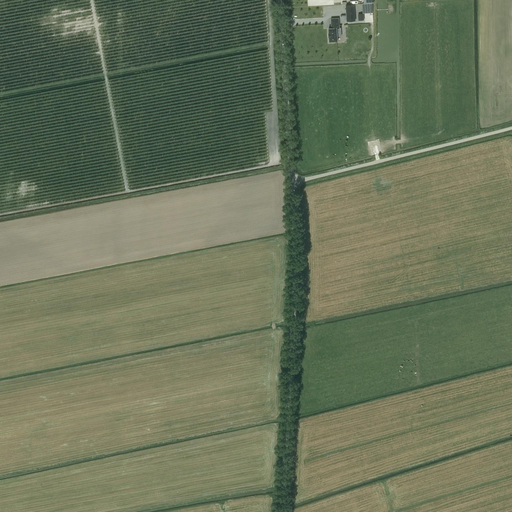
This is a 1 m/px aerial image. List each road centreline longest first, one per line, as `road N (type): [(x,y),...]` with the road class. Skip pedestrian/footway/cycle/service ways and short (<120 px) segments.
road 1 (unclassified): [(283,511),(296,298),(291,184)]
road 2 (unclassified): [(291,184),(511,129)]
road 3 (unclassified): [(291,184),(280,0)]
